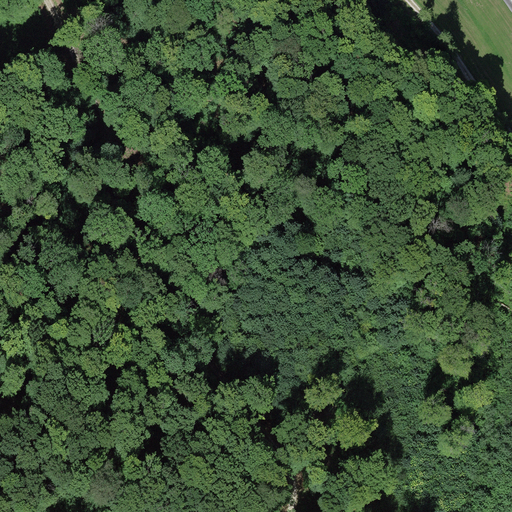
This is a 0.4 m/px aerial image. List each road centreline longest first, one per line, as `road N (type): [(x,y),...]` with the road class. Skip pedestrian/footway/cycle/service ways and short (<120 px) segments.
road 1 (track): [(287,511),(293,495),(285,464),(175,311),(42,0)]
road 2 (track): [(511,143),(408,0)]
